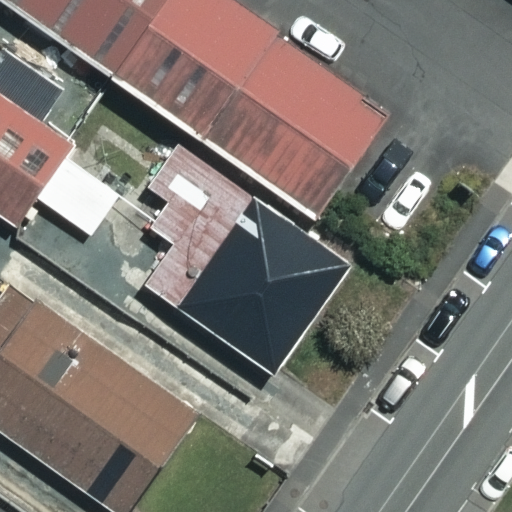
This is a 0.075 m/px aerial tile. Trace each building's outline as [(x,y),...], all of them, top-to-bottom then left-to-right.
[(2,0),(106,70),(154,0),(2,0)] [(175,117),(311,210),(386,101),(237,0),(154,0),(106,70),(175,117)] [(71,134),(0,88),(0,222),(10,229),(71,134)] [(130,284),(257,371),(349,237),(311,210),(175,117),(131,181),(156,198),(136,226),(159,242),(130,284)] [(0,299),(0,427),(118,511),(121,511),(195,409),(13,281),(0,299)]
